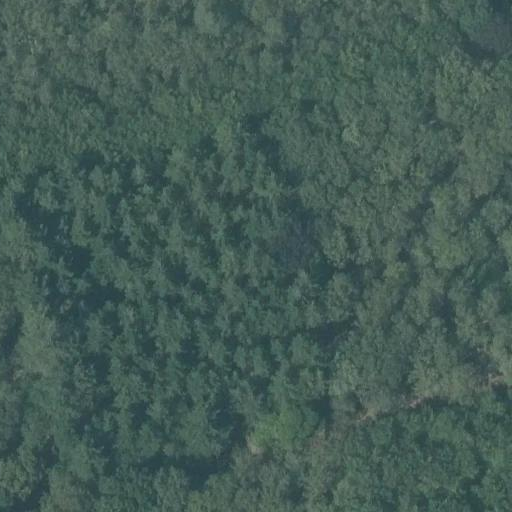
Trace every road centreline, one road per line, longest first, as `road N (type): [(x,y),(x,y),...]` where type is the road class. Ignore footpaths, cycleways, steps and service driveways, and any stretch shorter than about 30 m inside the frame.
road 1 (track): [(511,50),(0,181)]
road 2 (track): [(511,400),(96,511)]
